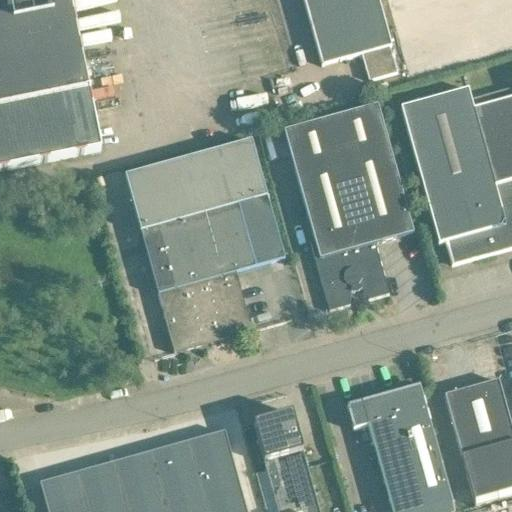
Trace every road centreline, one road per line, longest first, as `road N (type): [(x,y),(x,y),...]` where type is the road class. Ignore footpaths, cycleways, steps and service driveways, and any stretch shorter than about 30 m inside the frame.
road 1 (unclassified): [(0,443),(104,423),(511,314)]
road 2 (unknown): [(0,180),(101,164),(110,154),(112,0)]
